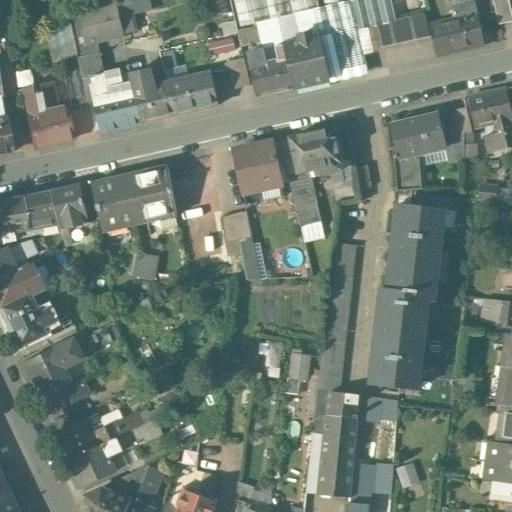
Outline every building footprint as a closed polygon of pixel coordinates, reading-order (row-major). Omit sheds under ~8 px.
[(272,0),(235,0),(242,28),(277,20),(272,0)] [(290,0),(278,0),(283,16),(294,14),(290,0)] [(316,0),(292,0),(295,14),(319,8),(316,0)] [(511,14),(508,0),(493,0),(499,25),(511,21),(511,14)] [(131,1),(68,15),(77,52),(78,58),(100,53),(97,42),(123,36),(119,16),(133,12),(131,1)] [(474,2),(456,6),(459,18),(431,24),(438,55),(483,45),(474,2)] [(425,16),(378,26),(383,48),(429,38),(425,16)] [(267,25),(258,27),(259,30),(245,33),(248,45),(271,39),(267,25)] [(301,42),(263,51),(263,50),(246,55),(256,98),(329,82),(327,75),(366,66),(358,29),(312,40),(311,34),(299,36),(301,42)] [(77,52),(61,56),(72,106),(89,102),(78,58),(77,52)] [(100,53),(78,58),(89,102),(89,103),(94,102),(90,85),(98,83),(97,78),(105,76),(105,74),(100,53)] [(8,57),(0,58),(0,94),(13,93),(8,57)] [(244,57),(226,62),(233,89),(251,85),(244,57)] [(155,85),(151,69),(131,73),(135,89),(143,123),(176,115),(167,82),(155,85)] [(16,71),(17,84),(32,83),(31,70),(16,71)] [(118,71),(105,74),(105,76),(97,78),(98,83),(90,85),(94,102),(101,132),(143,123),(135,89),(123,91),(118,71)] [(211,72),(167,82),(176,115),(219,105),(211,72)] [(52,83),(20,91),(33,148),(76,138),(68,107),(59,109),(52,83)] [(511,115),(506,89),(468,98),(476,129),(494,125),(509,122),(511,120),(511,115)] [(439,116),(391,127),(398,156),(399,159),(419,155),(446,148),(439,116)] [(2,117),(0,117),(0,155),(9,153),(2,117)] [(511,134),(509,122),(494,125),(500,150),(511,147),(511,134)] [(333,130),(290,140),(298,174),(314,171),(316,177),(341,171),(340,164),(341,163),(333,130)] [(272,144),(234,153),(243,194),(261,190),(260,188),(279,184),(279,186),(281,186),(272,144)] [(419,155),(399,159),(398,156),(393,156),(397,192),(422,190),(419,155)] [(210,158),(168,168),(178,222),(221,213),(210,158)] [(367,167),(356,169),(360,191),(371,189),(367,167)] [(167,168),(129,176),(141,225),(176,217),(167,168)] [(129,176),(91,185),(103,234),(141,225),(129,176)] [(497,188),(480,186),(478,200),(483,200),(496,202),(497,188)] [(80,188),(50,194),(59,224),(60,230),(88,224),(80,188)] [(50,194),(22,200),(27,230),(27,231),(59,224),(50,194)] [(22,200),(0,203),(0,234),(11,232),(27,230),(22,200)] [(496,202),(483,200),(482,210),(495,212),(496,202)] [(400,206),(389,301),(383,301),(374,375),(381,376),(380,386),(418,390),(422,347),(419,347),(422,319),(426,320),(428,301),(434,302),(436,281),(433,281),(436,253),(440,253),(443,226),(439,225),(441,211),(400,206)] [(246,213),(233,216),(238,242),(251,239),(246,213)] [(233,216),(221,218),(226,245),(238,242),(233,216)] [(11,232),(0,234),(2,244),(13,242),(11,232)] [(27,242),(6,251),(15,270),(26,266),(23,261),(32,257),(27,242)] [(335,244),(318,390),(318,391),(339,393),(356,247),(335,244)] [(5,249),(0,251),(0,276),(15,270),(6,251),(5,249)] [(133,275),(156,280),(161,257),(138,252),(133,275)] [(26,266),(15,270),(27,295),(28,298),(41,292),(28,265),(26,266)] [(15,270),(0,276),(0,306),(27,295),(15,270)] [(27,295),(0,306),(0,313),(17,348),(43,336),(40,329),(34,317),(27,303),(30,301),(28,298),(27,295)] [(511,302),(501,301),(498,324),(511,325),(511,302)] [(45,311),(34,317),(40,329),(51,324),(45,311)] [(63,344),(50,350),(57,364),(70,358),(63,344)] [(50,350),(24,363),(39,396),(66,383),(57,364),(50,350)] [(312,381),(313,353),(293,352),(292,380),(312,381)] [(511,369),(507,369),(501,406),(511,407),(511,369)] [(85,398),(78,382),(71,385),(73,389),(69,390),(75,403),(85,398)] [(66,383),(39,396),(52,423),(79,410),(75,403),(69,390),(66,383)] [(339,393),(318,391),(315,420),(313,436),(327,437),(321,494),(351,497),(358,419),(360,396),(339,393)] [(317,397),(310,396),(307,419),(315,420),(317,397)] [(380,399),(360,396),(358,419),(378,421),(380,399)] [(511,407),(501,406),(495,444),(511,445),(511,407)] [(88,419),(57,434),(70,461),(101,446),(94,433),(88,419)] [(109,426),(94,433),(101,446),(115,439),(109,426)] [(115,439),(101,446),(107,459),(121,452),(115,439)] [(511,445),(495,444),(490,443),(487,462),(511,465),(511,445)] [(101,446),(70,461),(83,489),(114,473),(107,459),(101,446)] [(166,458),(147,467),(139,490),(155,495),(156,499),(166,458)] [(405,487),(421,482),(415,462),(399,468),(405,487)] [(511,465),(487,462),(484,481),(493,483),(511,485),(511,465)] [(147,467),(102,490),(130,501),(135,502),(139,490),(147,467)] [(511,485),(493,483),(491,501),(511,504),(511,501),(511,485)] [(14,511),(4,490),(0,491),(0,511),(14,511)] [(126,511),(130,501),(102,490),(87,497),(94,511),(126,511)] [(155,495),(139,490),(135,502),(153,509),(156,499),(155,495)] [(179,493),(171,511),(217,511),(219,508),(179,493)] [(251,506),(236,500),(231,511),(247,511),(248,510),(249,511),(251,506)] [(135,502),(130,501),(126,511),(155,511),(156,510),(153,509),(135,502)] [(367,511),(369,504),(350,502),(348,511),(367,511)]
